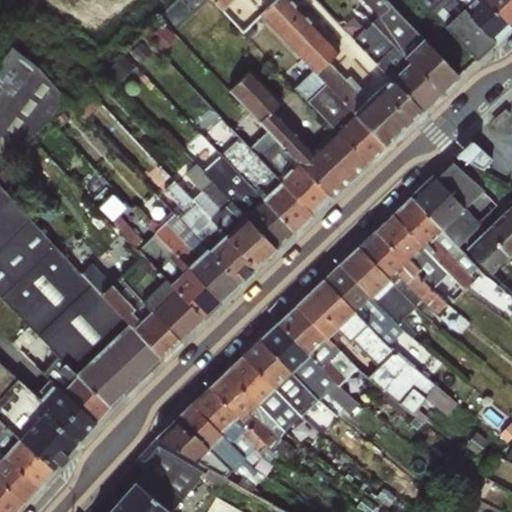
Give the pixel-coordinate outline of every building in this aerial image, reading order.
[(332,59),(345,46),(297,0),(274,0),(263,11),(317,64),(297,84),(337,123),(366,93),(332,59)] [(0,183),(0,165),(72,97),(26,49),(0,74),(0,290),(76,370),(129,319),(101,289),(113,278),(95,258),(83,270),(0,183)] [(242,136),(226,148),(249,181),(265,170),(242,136)] [(195,158),(184,172),(200,184),(208,174),(239,198),(253,180),(219,153),(207,168),(195,158)] [(412,198),(459,247),(470,235),(454,217),(463,209),(483,190),(452,164),(412,198)] [(170,203),(187,198),(182,180),(165,185),(170,203)] [(392,216),(447,273),(464,290),(474,280),(451,255),(459,247),(412,198),(392,216)] [(490,274),(511,253),(511,219),(504,210),(465,248),(490,274)] [(376,230),(442,298),(452,288),(442,277),(447,273),(392,216),(376,230)] [(157,229),(175,249),(186,239),(169,219),(157,229)] [(358,247),(424,316),(430,321),(445,304),(442,298),(376,230),(358,247)] [(157,263),(173,250),(157,232),(141,245),(157,263)] [(339,264),(391,320),(408,336),(418,323),(424,316),(358,247),(339,264)] [(323,278),(376,334),(391,320),(339,264),(323,278)] [(294,304),(326,336),(334,328),(376,365),(366,377),(408,411),(403,419),(418,432),(429,418),(416,408),(414,409),(423,398),(446,415),(456,403),(376,334),(323,278),(294,304)] [(130,317),(140,307),(115,279),(104,289),(130,317)] [(275,321),(337,385),(355,367),(326,336),(294,304),(275,321)] [(257,338),(317,400),(325,393),(349,414),(358,404),(337,385),(275,321),(257,338)] [(240,354),(300,416),(317,400),(257,338),(240,354)] [(225,369),(284,431),(300,416),(240,354),(225,369)] [(0,382),(11,369),(0,360),(0,382)] [(265,448),(261,455),(277,468),(285,461),(294,448),(278,435),(284,431),(225,369),(207,386),(265,448)] [(265,448),(207,386),(189,403),(252,465),(261,455),(265,448)] [(172,419),(231,472),(252,487),(264,475),(252,465),(189,403),(172,419)] [(231,472),(172,419),(155,436),(156,437),(134,460),(142,468),(147,467),(181,498),(207,469),(225,478),(231,472)] [(169,511),(133,480),(104,511),(169,511)]
